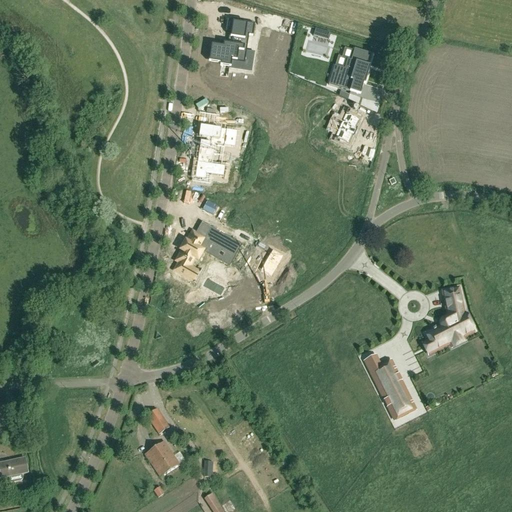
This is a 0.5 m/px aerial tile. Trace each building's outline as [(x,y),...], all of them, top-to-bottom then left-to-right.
[(211,46),(208,63),(220,65),(220,67),(229,68),(231,68),(231,67),(232,62),(245,64),(246,51),(249,36),(253,36),(254,24),(243,23),(243,21),(233,19),(233,21),(227,20),(225,32),(229,33),(231,33),(230,38),(232,38),(231,45),(228,45),(223,44),(223,47),(213,46),(211,46)] [(370,67),(369,66),(372,55),(354,50),(354,51),(351,61),(347,60),(344,69),(335,66),(334,66),(328,86),(350,92),(350,93),(360,96),(363,85),(365,85),(370,67)] [(338,132),(335,139),(341,142),(340,142),(342,143),(342,142),(348,145),(352,136),(354,137),(354,136),(353,136),(355,131),(356,132),(356,131),(355,130),(359,121),(345,115),(342,122),(338,132)] [(217,129),(218,125),(219,117),(218,117),(216,129),(213,129),(200,127),(198,139),(201,139),(200,143),(198,156),(197,167),(196,167),(195,176),(195,179),(202,180),(202,181),(205,181),(206,175),(210,176),(220,177),(223,177),(222,178),(223,178),(224,175),(223,175),(224,167),(221,167),(221,166),(214,165),(214,166),(212,165),(214,152),(215,145),(217,146),(224,147),(235,148),(236,141),(237,132),(217,129)] [(223,236),(219,244),(209,239),(210,237),(207,235),(210,229),(202,224),(199,230),(198,229),(195,234),(192,233),(186,243),(185,242),(184,244),(185,245),(182,249),(182,248),(180,250),(182,251),(176,261),(179,263),(174,271),(191,281),(196,272),(189,268),(194,258),(197,260),(203,250),(207,252),(212,244),(233,257),(240,245),(241,246),(241,245),(233,240),(232,241),(223,236)] [(272,251),(260,272),(271,278),(283,257),(272,251)] [(463,338),(472,333),(474,332),(473,331),(472,328),(465,314),(463,315),(462,313),(463,312),(458,289),(442,292),(445,307),(447,317),(443,319),(442,320),(441,322),(440,324),(440,325),(440,327),(435,329),(434,329),(432,330),(433,331),(426,334),(430,340),(422,344),(428,355),(435,352),(450,344),(463,338)] [(391,361),(381,366),(380,366),(381,368),(370,374),(394,421),(416,410),(412,404),(411,402),(395,370),(394,370),(393,368),(394,368),(391,361)] [(147,417),(149,420),(159,435),(169,428),(157,410),(147,417)] [(159,478),(178,465),(163,442),(144,455),(159,478)] [(0,471),(2,479),(8,477),(9,482),(11,484),(21,482),(22,480),(21,474),(28,473),(24,458),(0,463),(0,471)] [(159,488),(154,491),(158,498),(163,495),(159,488)] [(212,511),(223,511),(212,494),(204,499),(212,511)] [(228,511),(240,511),(234,501),(225,506),(228,511)]
